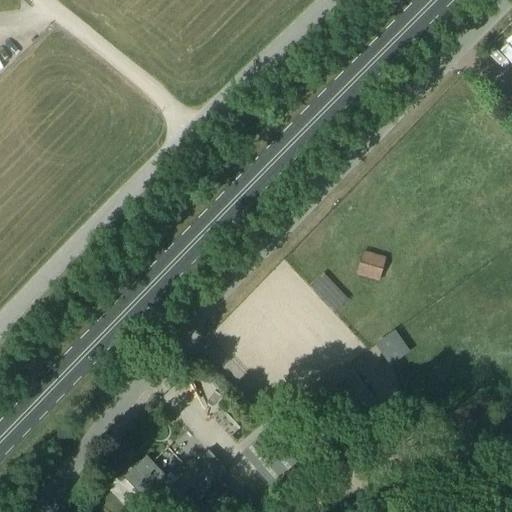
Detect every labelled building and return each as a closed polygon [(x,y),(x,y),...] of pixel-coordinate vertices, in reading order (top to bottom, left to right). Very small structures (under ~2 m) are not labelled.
[(383,167),(404,147),(396,138),(375,158),(383,167)] [(365,165),(333,198),(343,207),(374,174),(365,165)] [(362,252),(354,277),(378,284),(386,259),(362,252)] [(347,364),(291,402),(299,414),(343,384),(370,424),(382,416),(347,364)] [(268,433),(244,455),(275,488),(286,478),(272,462),(284,451),(268,433)] [(146,457),(122,479),(150,509),(159,501),(168,511),(187,511),(192,508),(191,507),(204,494),(209,499),(207,501),(211,505),(213,503),(214,504),(228,491),(219,481),(227,473),(208,452),(171,485),(146,457)] [(305,476),(276,490),(283,504),(312,491),(305,476)]
